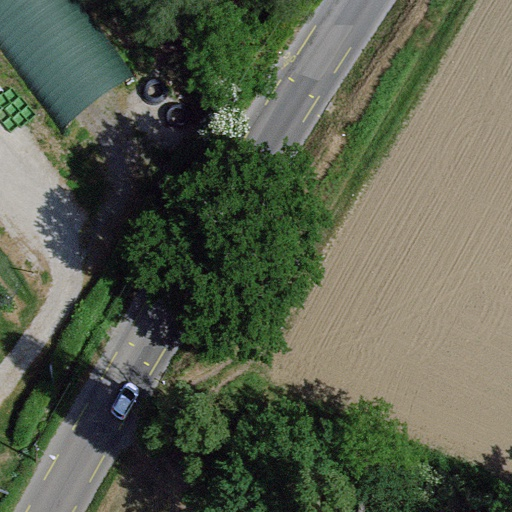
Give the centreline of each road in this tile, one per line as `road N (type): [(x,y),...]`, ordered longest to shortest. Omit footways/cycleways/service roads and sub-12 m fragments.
road 1 (tertiary): [(358,0),(149,337),(52,511)]
road 2 (track): [(463,0),(328,239),(232,376),(191,407),(94,436)]
